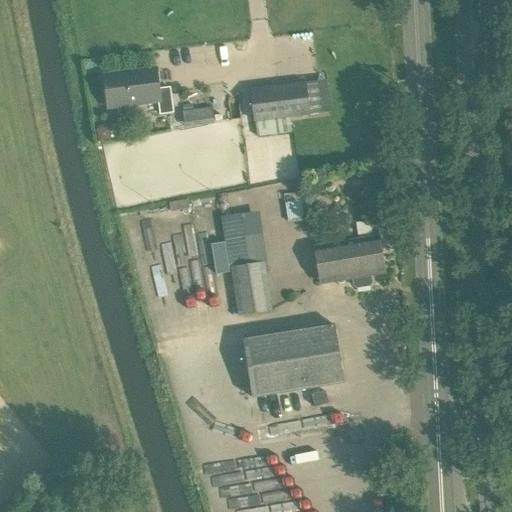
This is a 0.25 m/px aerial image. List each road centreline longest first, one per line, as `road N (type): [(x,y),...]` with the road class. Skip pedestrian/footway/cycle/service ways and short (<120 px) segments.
road 1 (unclassified): [(484,511),(461,175),(466,0)]
road 2 (primary): [(440,511),(417,0)]
